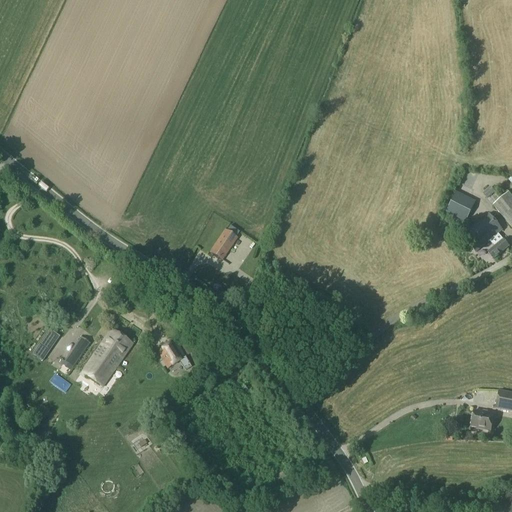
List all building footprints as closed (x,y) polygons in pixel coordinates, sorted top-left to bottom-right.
[(493,174),(495,143),(479,142),(478,173),(493,174)] [(487,176),(489,185),(501,182),(500,173),(487,176)] [(482,195),(487,201),(495,193),(491,188),(482,195)] [(449,211),(464,221),(475,202),(460,193),(449,211)] [(511,229),(511,198),(508,194),(492,208),(511,230),(511,229)] [(502,242),(497,236),(502,232),(489,215),(462,237),(475,253),(488,243),(493,249),(487,254),(493,261),(509,248),(504,240),(502,242)] [(225,231),(220,237),(208,254),(222,263),(238,240),(225,231)] [(82,375),(102,388),(131,345),(111,332),(82,375)] [(73,370),(90,345),(80,338),(63,363),(73,370)] [(178,362),(185,372),(191,368),(174,340),(156,353),(167,370),(178,362)] [(42,362),(49,352),(39,345),(32,355),(42,362)] [(496,409),(511,412),(511,393),(500,392),(496,409)] [(472,428),(484,430),(484,431),(491,433),(494,415),(475,411),(472,428)]
